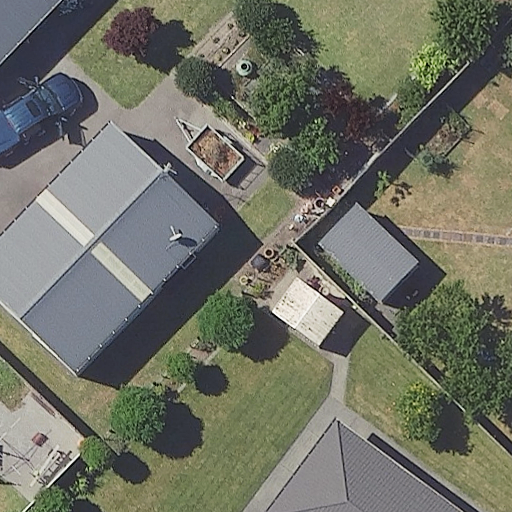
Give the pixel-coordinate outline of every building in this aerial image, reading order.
[(0,0),(0,79),(76,0),(0,0)] [(224,237),(117,135),(0,258),(0,303),(84,384),(224,237)] [(421,261),(358,203),(320,244),(383,302),(421,261)] [(367,334),(305,275),(267,316),(329,375),(367,334)] [(448,511),(343,429),(276,511),(448,511)]
